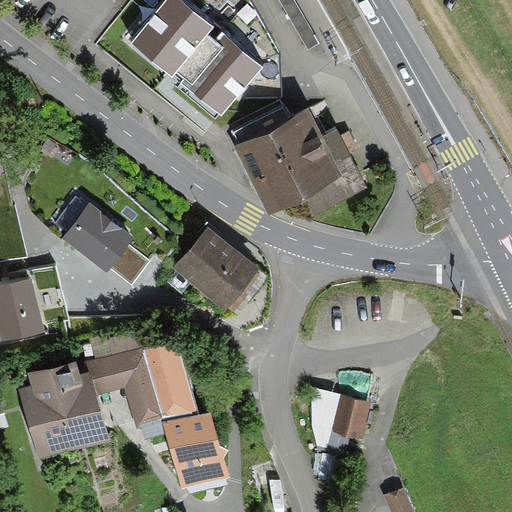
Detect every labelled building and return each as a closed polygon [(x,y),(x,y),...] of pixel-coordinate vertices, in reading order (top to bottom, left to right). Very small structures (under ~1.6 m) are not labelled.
[(128,0),(94,41),(206,134),(232,94),(278,96),(279,50),(251,0),(161,0),(157,5),(150,0),(128,0)] [(306,110),(244,141),(276,207),(301,194),(307,206),(362,179),(339,131),(320,140),(306,110)] [(67,230),(88,204),(74,192),(52,219),(67,230)] [(89,203),(67,232),(108,265),(131,236),(89,203)] [(261,270),(212,231),(181,269),(229,309),(261,270)] [(29,277),(0,284),(0,315),(5,334),(41,325),(29,277)] [(32,382),(19,386),(39,455),(112,434),(99,392),(125,384),(137,425),(172,415),(151,341),(89,359),(90,364),(82,367),(78,353),(28,367),(32,382)] [(366,399),(341,395),(336,429),(361,432),(366,399)] [(165,423),(184,489),(230,476),(211,410),(165,423)] [(415,511),(404,487),(384,497),(390,511),(415,511)]
